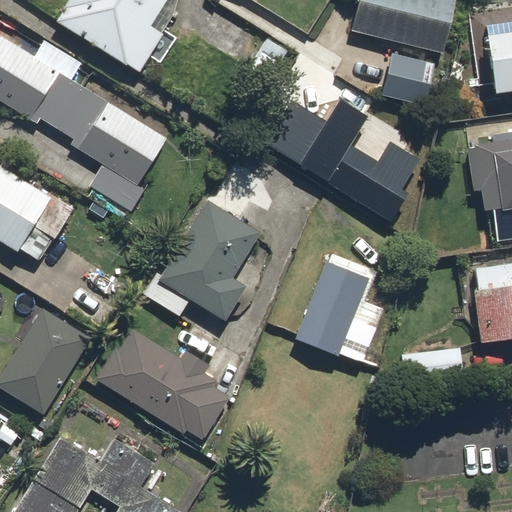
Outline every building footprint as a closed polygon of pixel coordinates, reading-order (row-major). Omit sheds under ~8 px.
[(162,30),(180,0),(69,0),(59,16),(145,69),(155,54),(165,60),(178,39),(162,30)] [(456,0),(355,0),(349,26),(443,51),(456,0)] [(511,19),(484,23),(494,87),(511,84),(511,19)] [(78,133),(75,139),(106,159),(91,181),(130,205),(174,134),(3,28),(0,33),(0,93),(41,118),(45,112),(78,133)] [(435,61),(389,48),(377,93),(423,106),(435,61)] [(293,97),(263,145),(394,226),(415,193),(404,187),(418,164),(391,147),(381,164),(351,145),(369,116),(338,97),(326,117),(293,97)] [(511,135),(463,142),(474,212),(495,209),(500,242),(511,240),(511,135)] [(0,233),(43,259),(57,235),(36,222),(56,189),(0,155),(0,233)] [(268,228),(210,192),(146,295),(181,317),(194,296),(230,318),(252,282),(239,274),(268,228)] [(383,270),(332,249),(298,335),(350,355),(383,270)] [(511,333),(511,257),(469,264),(481,338),(511,333)] [(93,333),(44,303),(0,375),(0,380),(47,409),(93,333)] [(208,368),(218,354),(188,332),(177,346),(141,321),(104,374),(201,443),(239,390),(208,368)] [(462,346),(401,351),(403,379),(464,374),(462,346)] [(311,367),(297,387),(325,408),(340,388),(311,367)] [(356,409),(337,405),(332,433),(351,437),(356,409)] [(11,511),(81,511),(99,483),(121,497),(111,511),(182,511),(187,504),(63,428),(11,511)]
